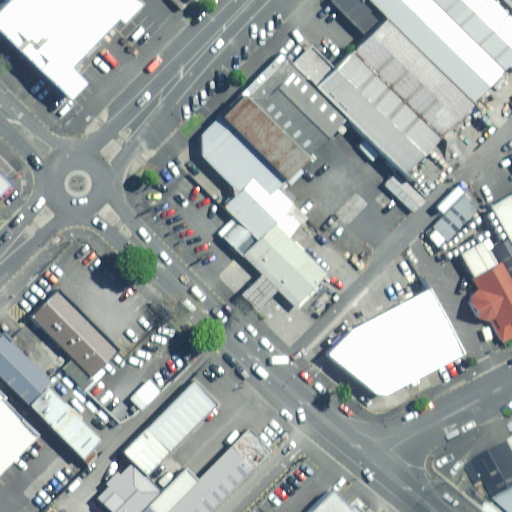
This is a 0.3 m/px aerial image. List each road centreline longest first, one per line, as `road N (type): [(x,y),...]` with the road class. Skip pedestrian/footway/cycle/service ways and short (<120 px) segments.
road 1 (secondary): [(378,464),(140,246)]
road 2 (tertiary): [(139,119),(254,0)]
road 3 (tertiary): [(511,383),(411,436),(378,464)]
